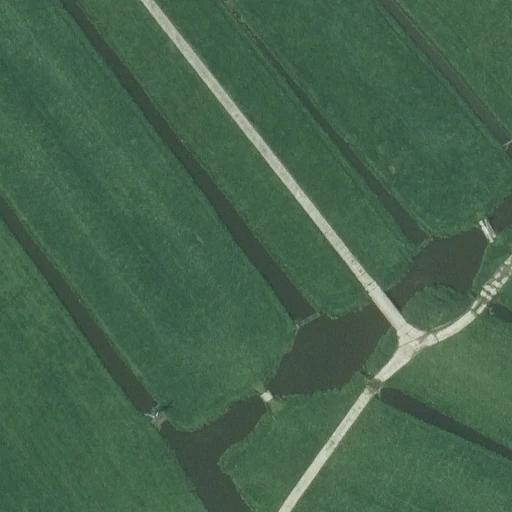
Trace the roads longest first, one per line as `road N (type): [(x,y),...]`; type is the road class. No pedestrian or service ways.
road 1 (track): [(145,0),(367,284)]
road 2 (track): [(511,261),(475,311),(415,344),(389,370),(288,511)]
